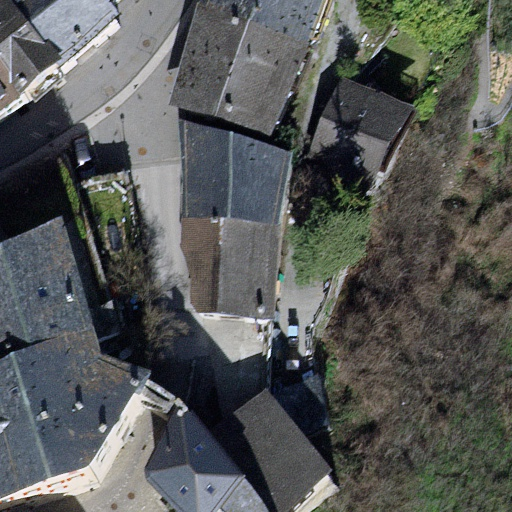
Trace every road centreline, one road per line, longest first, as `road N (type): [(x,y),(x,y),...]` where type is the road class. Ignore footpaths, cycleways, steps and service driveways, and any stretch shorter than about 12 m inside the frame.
road 1 (residential): [(92,511),(118,494),(134,469),(165,400),(178,340),(156,176),(138,97),(117,56)]
road 2 (unclassified): [(117,56),(0,148)]
